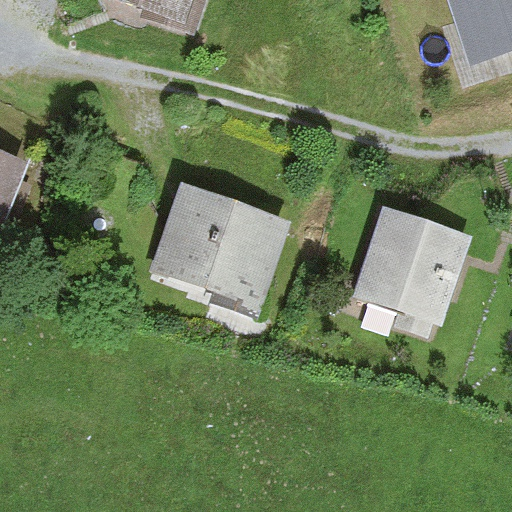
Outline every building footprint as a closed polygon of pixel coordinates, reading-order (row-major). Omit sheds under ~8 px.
[(189,28),(197,0),(151,0),(173,7),(169,21),(189,28)] [(511,0),(461,0),(479,52),(511,41),(511,0)] [(0,218),(13,224),(28,187),(0,174),(0,218)] [(188,205),(166,264),(253,295),(274,235),(188,205)] [(400,324),(424,332),(454,250),(390,228),(369,292),(407,305),(400,324)]
